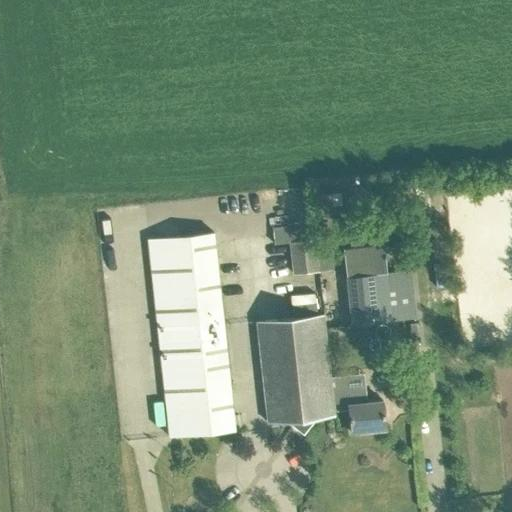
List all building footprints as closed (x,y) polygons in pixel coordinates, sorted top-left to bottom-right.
[(273,243),(289,241),(293,274),(316,271),(313,239),(311,223),(271,228),(273,243)] [(214,231),(148,238),(168,434),(234,428),(214,231)] [(342,248),(350,323),(404,319),(400,270),(386,271),(383,245),(342,248)] [(332,414),(331,404),(329,386),(321,312),(256,319),(267,422),(290,419),(290,421),(301,430),(310,419),(310,417),(332,414)] [(342,384),(329,386),(331,404),(345,403),(348,431),(383,427),(380,399),(364,400),(363,388),(343,390),(342,384)]
